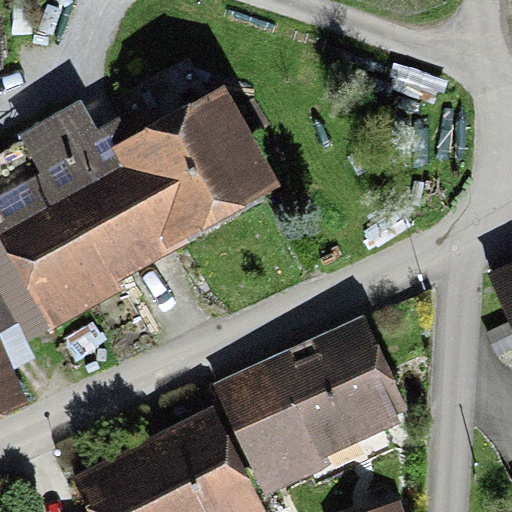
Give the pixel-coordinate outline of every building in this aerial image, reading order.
[(227,75),(115,136),(107,121),(99,126),(82,94),(18,128),(23,136),(0,147),(0,222),(55,324),(126,286),(120,275),(268,195),(263,185),(281,176),(227,75)] [(0,296),(24,341),(55,324),(0,222),(0,296)] [(511,255),(487,266),(511,323),(511,255)] [(24,341),(0,296),(0,412),(31,399),(9,348),(24,341)] [(414,411),(365,308),(214,379),(267,493),(363,448),(367,456),(398,442),(389,423),(414,411)] [(249,511),(268,503),(215,399),(73,471),(93,511),(249,511)] [(410,511),(405,494),(339,511),(410,511)]
